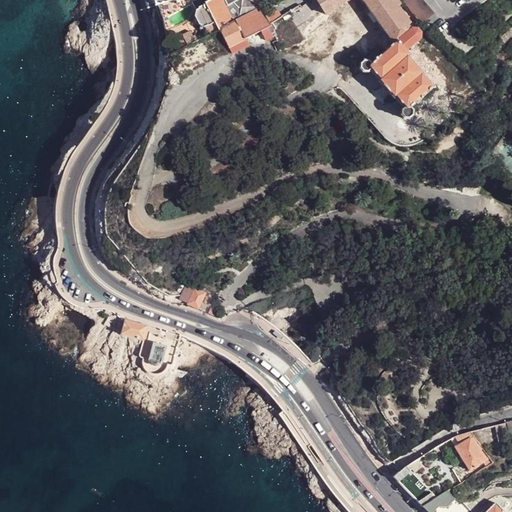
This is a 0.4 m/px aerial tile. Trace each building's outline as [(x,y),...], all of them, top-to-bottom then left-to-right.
[(152,0),(155,6),(157,5),(161,20),(192,3),(190,0),(152,0)] [(219,30),(261,8),(260,5),(250,0),(210,0),(204,3),(205,5),(218,30),(219,30)] [(316,0),(325,15),(348,0),(316,0)] [(362,0),(378,21),(398,7),(400,5),(396,0),(362,0)] [(423,0),(403,0),(423,24),(435,14),(423,0)] [(209,35),(218,30),(205,5),(202,7),(198,9),(198,10),(196,11),(195,17),(199,25),(205,28),(209,35)] [(410,23),(398,7),(378,21),(387,34),(395,44),(396,43),(411,30),(408,25),(410,23)] [(219,30),(229,48),(247,39),(261,31),(269,27),(271,26),(269,23),(266,16),(261,8),(219,30)] [(278,11),(266,16),(269,23),(281,16),(278,11)] [(284,21),(281,16),(269,23),(271,26),(272,28),(284,21)] [(417,17),(413,21),(419,28),(420,28),(423,25),(417,17)] [(266,41),(273,37),(269,27),(261,31),(266,41)] [(511,27),(499,37),(504,44),(511,37),(511,27)] [(404,53),(419,40),(420,39),(420,34),(417,30),(412,29),(411,30),(396,43),(404,53)] [(435,39),(428,30),(424,33),(435,46),(439,43),(435,39)] [(184,38),(187,45),(198,40),(196,35),(193,37),(190,32),(183,35),(184,38)] [(379,41),(387,51),(395,44),(387,34),(379,41)] [(187,45),(184,38),(170,45),(173,52),(187,45)] [(250,45),(247,39),(229,48),(232,54),(239,51),(250,45)] [(427,50),(419,40),(404,53),(407,56),(405,58),(411,64),(427,50)] [(370,71),(379,81),(378,82),(382,87),(389,94),(393,100),(394,98),(403,108),(400,111),(400,116),(403,120),(407,120),(408,120),(411,117),(411,112),(408,109),(431,89),(432,88),(431,88),(421,75),(415,69),(411,64),(405,58),(407,56),(404,53),(396,43),(395,44),(387,51),(371,65),(368,62),(363,62),(360,65),(359,70),(362,73),(367,74),(370,71)] [(444,64),(451,58),(440,44),(439,43),(435,46),(432,49),(444,64)] [(424,61),(415,69),(421,75),(431,88),(440,80),(424,61)] [(460,69),(451,77),(463,90),(466,87),(469,90),(475,85),(460,69)] [(490,174),(498,184),(503,179),(495,170),(490,174)] [(190,266),(187,261),(179,265),(182,270),(190,266)] [(194,289),(186,285),(179,300),(187,304),(194,289)] [(205,294),(194,289),(187,304),(186,305),(198,310),(205,294)] [(147,327),(124,320),(120,335),(142,341),(143,342),(146,332),(147,327)] [(409,323),(407,334),(414,336),(416,325),(409,323)] [(153,344),(148,361),(160,364),(165,347),(153,344)] [(466,433),(454,436),(459,445),(471,438),(471,439),(474,437),(472,435),(471,436),(468,436),(466,433)] [(485,462),(489,459),(480,445),(474,437),(471,439),(485,462)] [(470,471),(485,462),(471,439),(471,438),(459,445),(455,447),(470,471)] [(398,483),(411,472),(407,466),(405,467),(403,469),(401,470),(396,475),(394,477),(393,478),(398,483)] [(422,507),(426,511),(433,511),(438,507),(447,508),(455,500),(447,492),(437,498),(422,507)] [(418,502),(422,507),(437,498),(431,493),(425,499),(418,502)] [(466,511),(455,500),(447,508),(438,507),(433,511),(466,511)] [(505,511),(497,503),(488,511),(505,511)]
